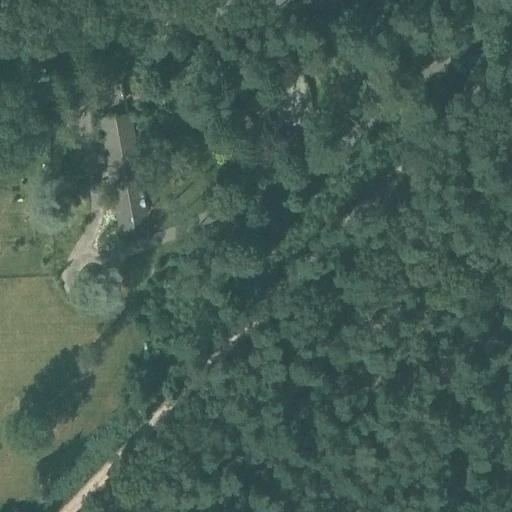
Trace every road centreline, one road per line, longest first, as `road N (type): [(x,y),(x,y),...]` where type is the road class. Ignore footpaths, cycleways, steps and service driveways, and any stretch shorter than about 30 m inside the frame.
road 1 (track): [(93,511),(511,52)]
road 2 (unclassified): [(0,39),(284,0)]
